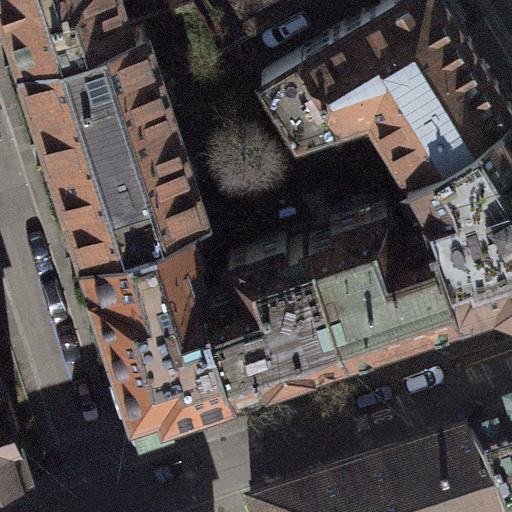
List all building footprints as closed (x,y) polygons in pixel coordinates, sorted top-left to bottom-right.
[(3,0),(23,57),(130,23),(122,0),(3,0)] [(448,0),(375,0),(262,68),(297,126),(369,104),(405,166),(510,102),(448,0)] [(23,57),(85,247),(193,212),(205,208),(143,19),(130,23),(23,57)] [(511,104),(510,102),(405,166),(433,215),(462,305),(500,294),(511,298),(511,104)] [(347,343),(462,305),(433,215),(403,225),(392,191),(328,212),(331,221),(309,228),(347,343)] [(113,356),(129,405),(145,400),(148,408),(233,381),(201,285),(196,284),(185,249),(203,243),(193,212),(85,247),(119,354),(113,356)] [(233,381),(347,343),(309,228),(289,235),(286,225),(222,247),(231,275),(212,282),(201,285),(233,381)] [(0,457),(24,450),(15,422),(19,420),(7,383),(3,385),(0,374),(0,457)] [(509,448),(466,462),(485,511),(511,511),(511,435),(506,437),(509,448)] [(485,511),(466,462),(317,511),(485,511)]
